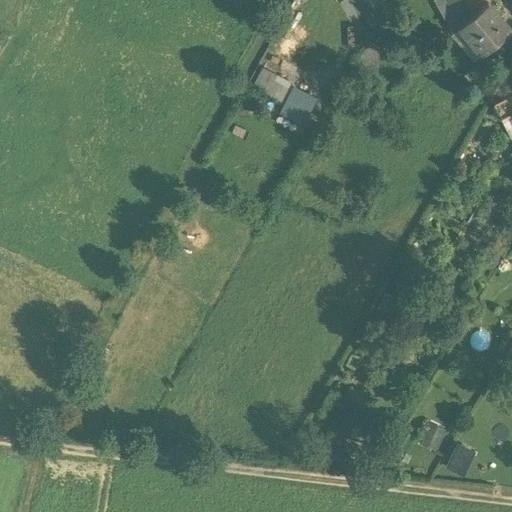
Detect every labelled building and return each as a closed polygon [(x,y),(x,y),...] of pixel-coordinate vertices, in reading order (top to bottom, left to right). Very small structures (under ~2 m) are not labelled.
[(464,0),(432,0),(452,35),(460,29),(459,28),(474,15),(464,0)] [(509,30),(488,3),(474,15),(459,28),(460,29),(481,54),(509,30)] [(481,54),(460,29),(452,35),(451,36),(473,61),(481,54)] [(384,54),(368,45),(357,65),(373,74),(384,54)] [(485,57),(464,75),(473,86),(494,68),(485,57)] [(284,101),(279,114),(304,125),(318,94),(261,68),(252,87),(284,101)] [(511,94),(493,104),(501,119),(511,113),(511,94)] [(498,169),(486,161),(474,181),(485,188),(498,169)] [(428,423),(421,442),(435,448),(442,429),(428,423)] [(466,475),(476,450),(457,442),(447,467),(466,475)]
